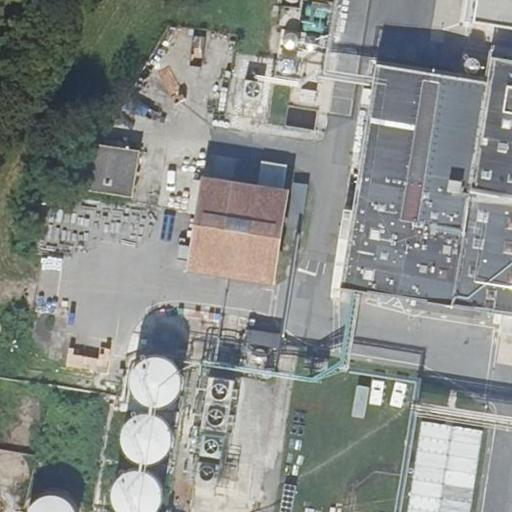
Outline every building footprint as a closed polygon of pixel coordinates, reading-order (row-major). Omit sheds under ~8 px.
[(374,64),(339,289),(511,316),(511,58),(489,55),(485,82),(374,64)] [(271,282),(286,195),(206,181),(203,198),(191,264),(191,268),(271,282)] [(153,414),(161,414),(168,411),(175,406),(179,399),(181,391),(181,383),(178,376),(173,369),(166,365),(158,363),(150,363),(143,366),(136,371),(132,378),(130,386),(130,394),(133,401),(138,408),(145,412),(153,414)] [(144,472),(152,471),(160,468),(166,463),(171,457),(173,449),(172,441),(170,433),(165,427),(158,422),(150,420),(142,421),(134,423),(128,429),(123,435),(121,443),(122,451),(125,459),(130,465),(136,470),(144,472)] [(161,511),(164,506),(163,498),(160,490),(155,484),(148,479),(141,477),(133,478),(125,480),(119,486),(114,492),(112,500),(112,508),(113,511),(161,511)]
